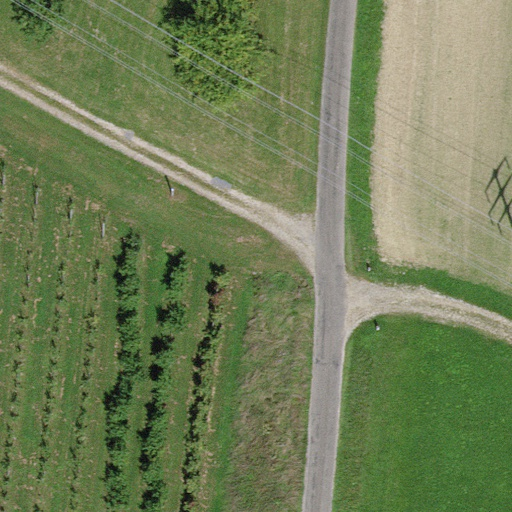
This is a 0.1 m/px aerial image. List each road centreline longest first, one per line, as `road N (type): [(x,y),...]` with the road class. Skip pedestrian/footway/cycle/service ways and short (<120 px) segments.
road 1 (track): [(0,76),(292,233),(333,282),(511,333)]
road 2 (unclassified): [(317,511),(333,282),(328,210),(350,0)]
